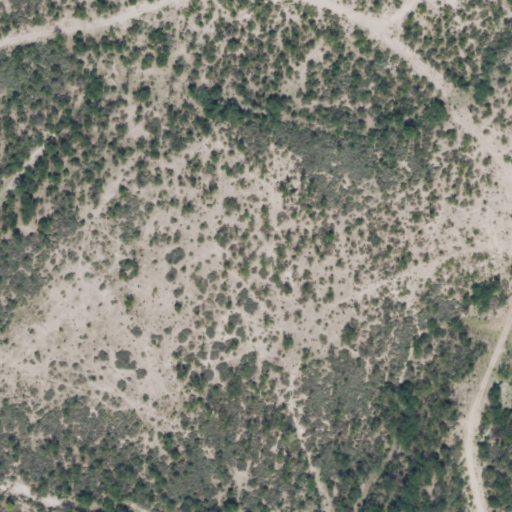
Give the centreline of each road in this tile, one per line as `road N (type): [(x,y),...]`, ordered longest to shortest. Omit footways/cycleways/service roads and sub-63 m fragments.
road 1 (residential): [(0,37),(162,0),(364,17),(449,97),(511,177)]
road 2 (residential): [(486,511),(475,474),(479,412),(511,321)]
